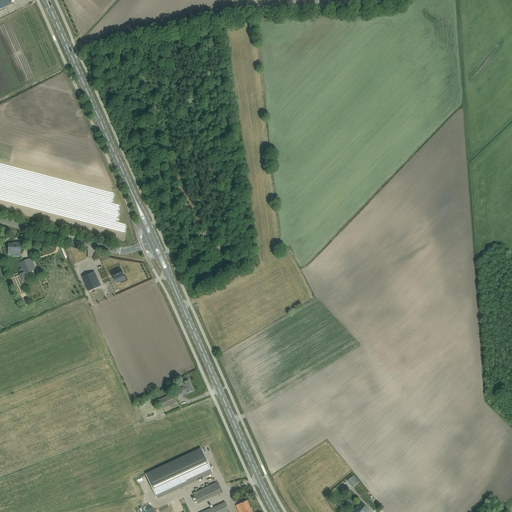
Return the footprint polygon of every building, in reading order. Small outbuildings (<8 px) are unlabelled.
[(0,0),(0,9),(10,5),(6,0),(0,0)] [(12,252),(15,252),(20,253),(20,243),(15,243),(15,244),(8,244),(8,247),(8,248),(8,252),(8,254),(12,255),(12,252)] [(30,259),(20,262),(25,274),(34,270),(30,259)] [(113,272),(113,271),(111,272),(114,280),(124,276),(121,268),(113,272)] [(101,286),(94,271),(82,277),(89,291),(101,286)] [(183,386),(178,388),(181,395),(186,393),(193,390),(189,380),(182,383),(183,386)] [(176,392),(160,399),(163,408),(179,401),(176,392)] [(201,449),(146,474),(157,498),(212,472),(201,449)] [(352,487),(357,483),(352,477),(347,480),(352,487)] [(216,482),(193,493),(198,504),(221,493),(216,482)] [(365,495),(375,506),(377,504),(368,492),(365,495)] [(251,511),(247,501),(242,503),(236,505),(239,511),(251,511)] [(229,511),(225,502),(211,509),(210,508),(201,511),(229,511)] [(361,502),(352,511),(366,511),(369,509),(361,502)]
